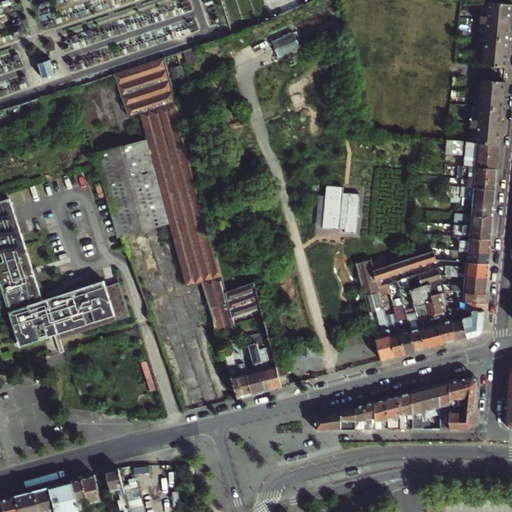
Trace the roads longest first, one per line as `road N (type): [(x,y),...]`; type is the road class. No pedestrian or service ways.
road 1 (tertiary): [(499,348),(216,424)]
road 2 (unknown): [(184,432),(122,275),(110,267),(79,278)]
road 3 (tertiary): [(216,424),(18,476)]
road 4 (primary): [(450,472),(395,474),(263,511)]
road 5 (unknown): [(48,204),(79,278),(62,285),(49,278),(29,218),(34,207)]
road 6 (tertiary): [(499,348),(511,201)]
road 7 (primary): [(330,511),(450,472)]
